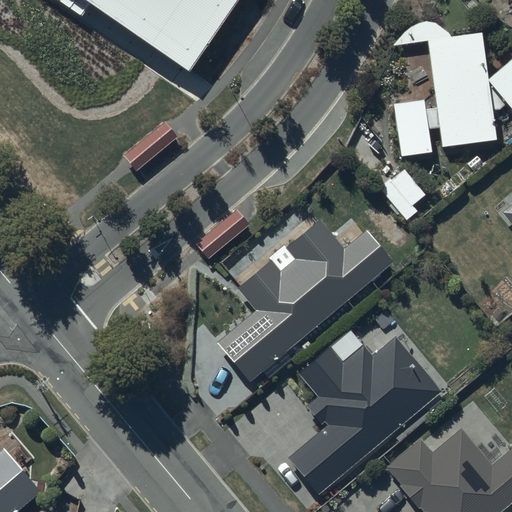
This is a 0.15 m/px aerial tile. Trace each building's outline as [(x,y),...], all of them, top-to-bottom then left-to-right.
[(94,0),(183,58),(220,0),(94,0)] [(500,145),(485,33),(431,40),(440,110),(430,111),(429,101),(398,106),(405,158),(436,154),(433,130),(442,129),(446,153),(500,145)] [(511,103),(511,65),(493,81),(511,103)] [(178,139),(165,125),(126,157),(139,172),(178,139)] [(511,224),(511,206),(503,214),(511,224)] [(240,211),(234,216),(200,242),(213,260),(254,228),(240,211)] [(272,262),(240,288),(259,311),(219,345),(247,378),(389,260),(367,234),(348,251),(324,222),(287,250),(296,260),(281,273),(272,262)] [(322,491),(441,389),(399,339),(376,358),(352,331),(301,375),(320,398),(309,407),(327,428),(293,457),(322,491)] [(503,511),(511,505),(511,450),(493,466),(462,428),(435,451),(427,441),(391,471),(424,511),(503,511)] [(0,511),(15,511),(24,505),(0,478),(0,511)]
